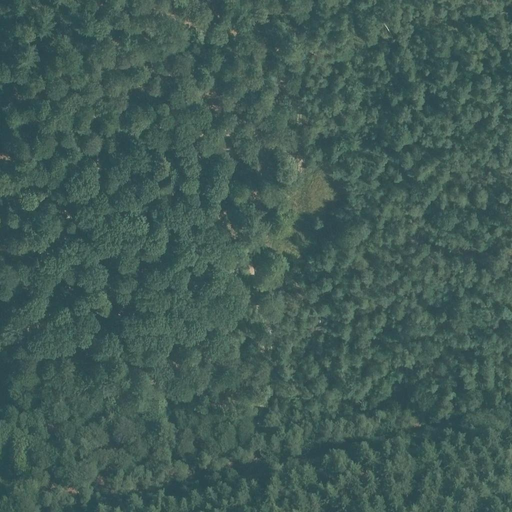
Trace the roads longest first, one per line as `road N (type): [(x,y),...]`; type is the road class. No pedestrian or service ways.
road 1 (track): [(311,0),(300,173),(249,246),(269,326),(253,477)]
road 2 (track): [(511,413),(116,511)]
